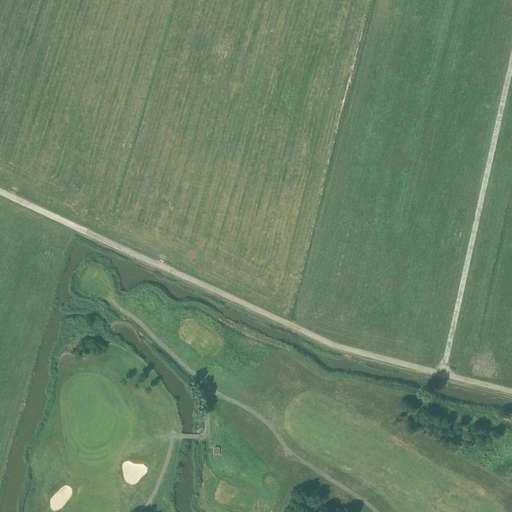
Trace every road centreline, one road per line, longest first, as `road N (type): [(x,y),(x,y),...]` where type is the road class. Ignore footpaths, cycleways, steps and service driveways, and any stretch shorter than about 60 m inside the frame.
road 1 (track): [(0,192),(348,350),(511,392)]
road 2 (track): [(442,374),(511,64)]
